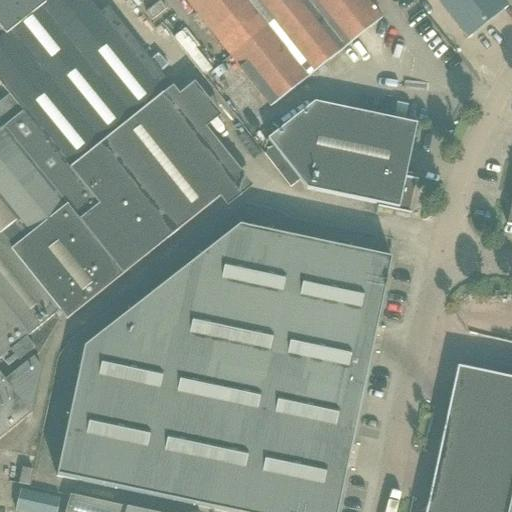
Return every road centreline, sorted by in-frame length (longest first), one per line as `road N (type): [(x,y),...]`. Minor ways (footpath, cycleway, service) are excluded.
road 1 (unclassified): [(378,511),(436,249)]
road 2 (unclassified): [(436,249),(464,156),(511,66)]
